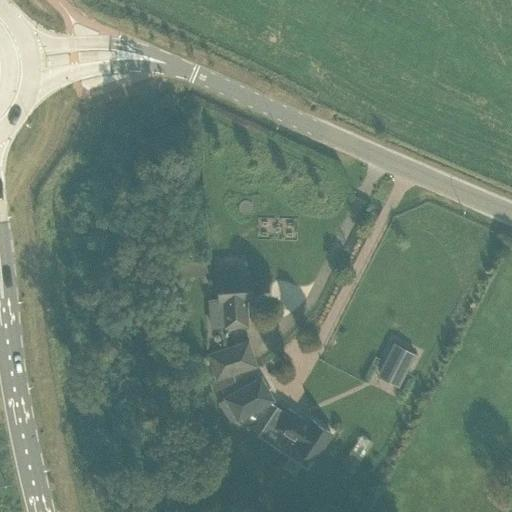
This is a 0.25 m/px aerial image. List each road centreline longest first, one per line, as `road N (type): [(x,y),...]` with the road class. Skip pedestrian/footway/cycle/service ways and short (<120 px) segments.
road 1 (unclassified): [(511,214),(164,63)]
road 2 (secondary): [(42,511),(0,287)]
road 3 (unknown): [(410,170),(304,369)]
road 4 (unknown): [(287,334),(385,159)]
road 5 (unclassified): [(164,63),(107,43),(25,43)]
road 6 (unclassified): [(30,80),(164,63)]
